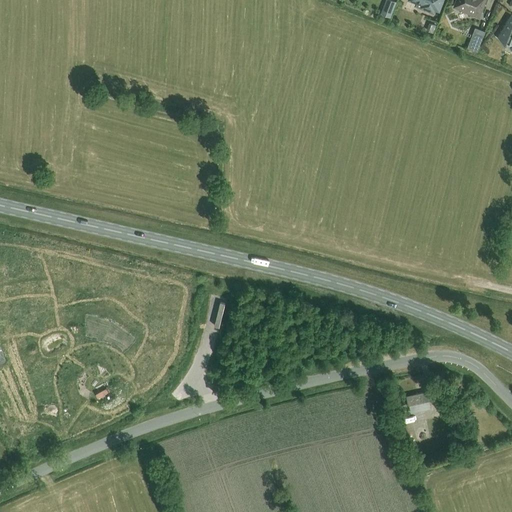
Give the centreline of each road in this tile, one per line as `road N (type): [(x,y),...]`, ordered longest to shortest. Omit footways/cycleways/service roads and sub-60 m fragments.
road 1 (primary): [(511,354),(336,284),(0,205)]
road 2 (tertiary): [(511,402),(475,366),(447,356),(213,406)]
road 3 (tertiary): [(0,489),(213,406)]
